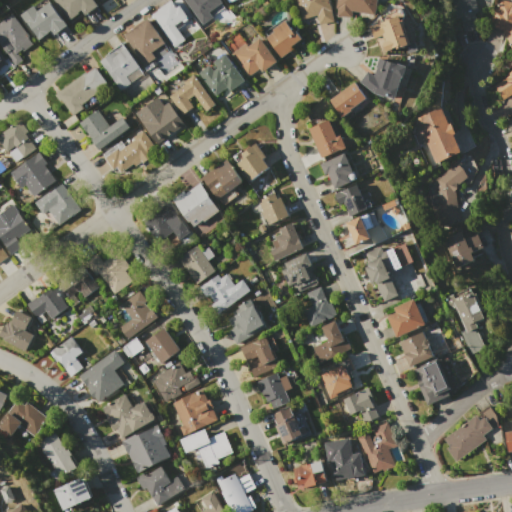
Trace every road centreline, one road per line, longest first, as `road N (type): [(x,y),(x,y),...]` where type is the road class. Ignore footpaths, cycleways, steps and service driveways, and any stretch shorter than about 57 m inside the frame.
road 1 (residential): [(121,511),(74,418),(0,361),(23,88),(141,0)]
road 2 (residential): [(283,511),(213,357),(23,88)]
road 3 (residential): [(440,495),(286,154),(284,116),(298,73)]
road 4 (residential): [(344,47),(0,291)]
road 5 (residential): [(476,61),(476,100),(502,167),(500,236),(511,292)]
road 6 (tertiary): [(511,483),(335,511)]
road 7 (residential): [(417,445),(480,384),(511,373)]
